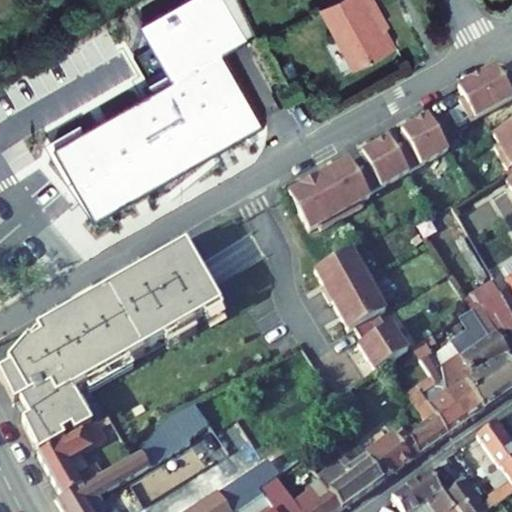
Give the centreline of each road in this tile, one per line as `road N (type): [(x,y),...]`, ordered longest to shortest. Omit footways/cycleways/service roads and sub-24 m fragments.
road 1 (residential): [(484,51),(0,324)]
road 2 (residential): [(363,511),(511,404)]
